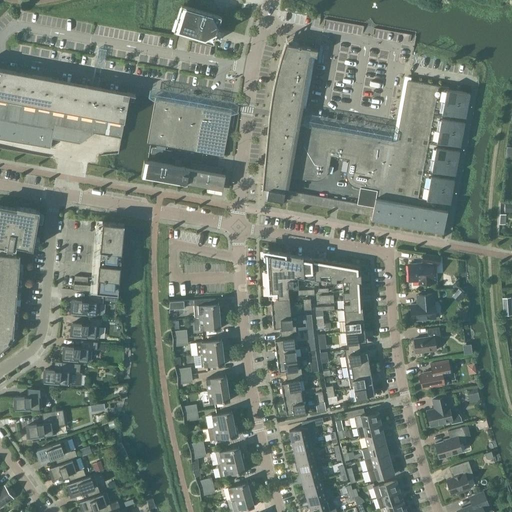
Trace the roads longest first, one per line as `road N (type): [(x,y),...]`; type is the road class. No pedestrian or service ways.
road 1 (residential): [(438,511),(404,406),(388,257),(235,225)]
road 2 (residential): [(282,511),(244,354),(235,225)]
road 3 (residential): [(235,225),(250,70),(270,0)]
road 4 (residential): [(56,194),(43,327),(27,353),(0,372)]
